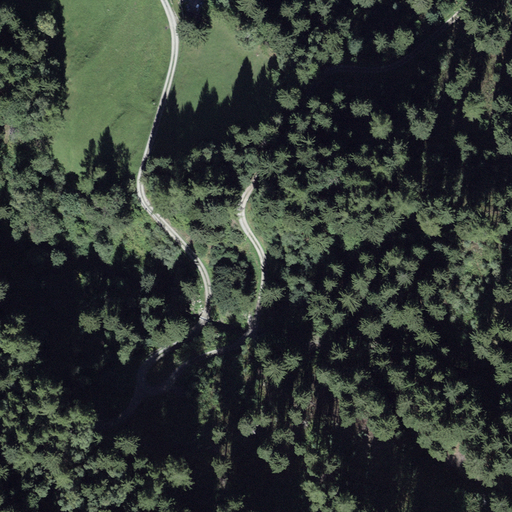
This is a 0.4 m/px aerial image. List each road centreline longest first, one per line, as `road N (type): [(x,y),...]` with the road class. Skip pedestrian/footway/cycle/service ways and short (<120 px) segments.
road 1 (track): [(476,0),(400,64),(322,65),(238,201),(233,217),(249,256),(243,307),(225,341),(175,384),(142,400),(133,394)]
road 2 (track): [(133,394),(139,373),(199,312),(202,289),(147,218),(138,178),(170,63),(155,0)]
road 3 (track): [(133,394),(59,511)]
